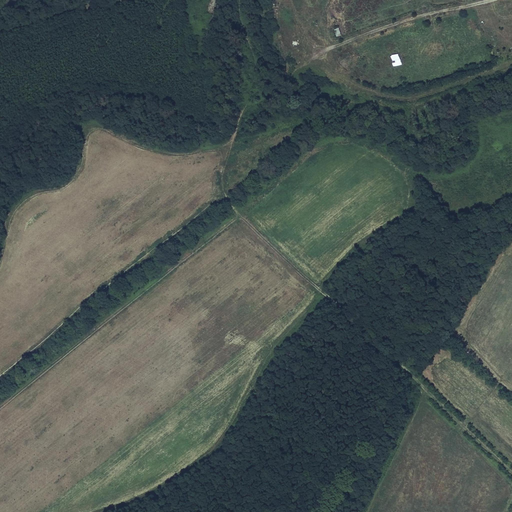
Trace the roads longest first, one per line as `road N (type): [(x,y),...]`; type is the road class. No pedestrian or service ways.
road 1 (track): [(240,0),(255,66),(221,161),(228,199),(511,473)]
road 2 (track): [(237,213),(326,139),(381,146),(406,171),(426,176)]
road 3 (track): [(511,63),(398,97),(354,84),(323,52)]
road 4 (track): [(323,52),(490,0)]
road 5 (track): [(120,0),(0,29)]
